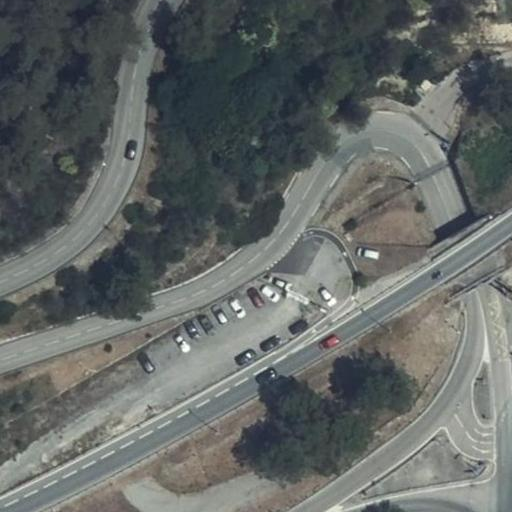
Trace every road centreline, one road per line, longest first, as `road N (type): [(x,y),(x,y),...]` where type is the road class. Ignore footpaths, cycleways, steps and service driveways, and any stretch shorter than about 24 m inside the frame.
road 1 (tertiary): [(479,296),(432,170),(400,129),(371,125),(338,142),(288,219),(234,272),(0,361)]
road 2 (primary): [(511,227),(398,302),(8,511)]
road 3 (tertiary): [(0,282),(64,248),(106,202),(124,165),(136,65),(150,21),(168,0)]
road 4 (primary): [(447,401),(404,447),(310,511)]
road 5 (tertiary): [(511,445),(479,296)]
